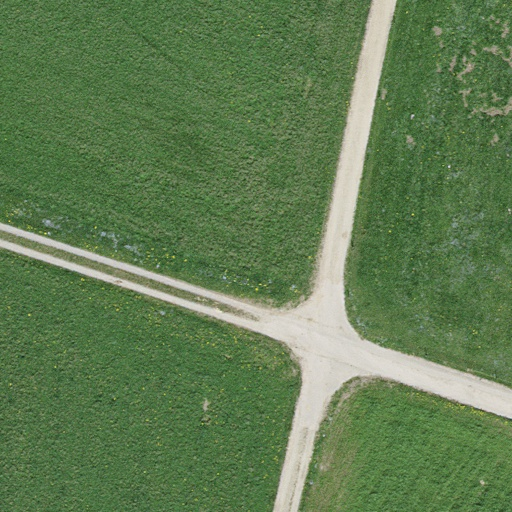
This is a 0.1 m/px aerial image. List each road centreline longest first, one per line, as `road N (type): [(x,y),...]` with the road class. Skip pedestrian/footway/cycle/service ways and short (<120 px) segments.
road 1 (track): [(511,404),(0,236)]
road 2 (track): [(286,511),(385,0)]
